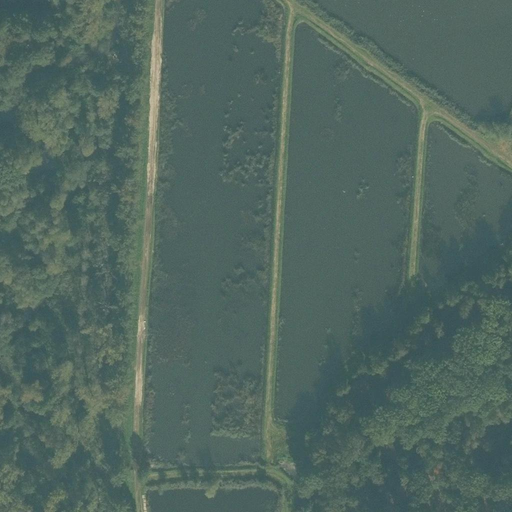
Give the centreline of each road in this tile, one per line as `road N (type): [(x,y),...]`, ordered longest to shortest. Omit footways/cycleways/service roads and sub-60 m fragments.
road 1 (track): [(315,511),(330,443),(354,404),(408,351),(511,278)]
road 2 (track): [(138,479),(285,478)]
